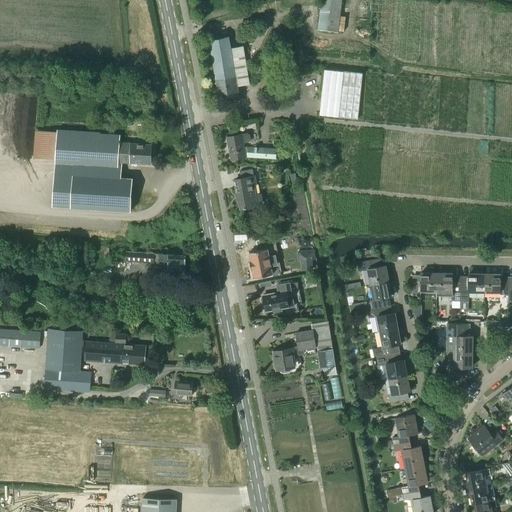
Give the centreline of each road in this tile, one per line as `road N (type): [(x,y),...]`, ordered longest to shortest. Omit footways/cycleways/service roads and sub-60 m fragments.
road 1 (secondary): [(263,511),(163,0)]
road 2 (residential): [(459,418),(423,398),(399,266),(511,262)]
road 3 (track): [(203,507),(205,449),(96,443)]
road 4 (track): [(301,380),(324,511)]
